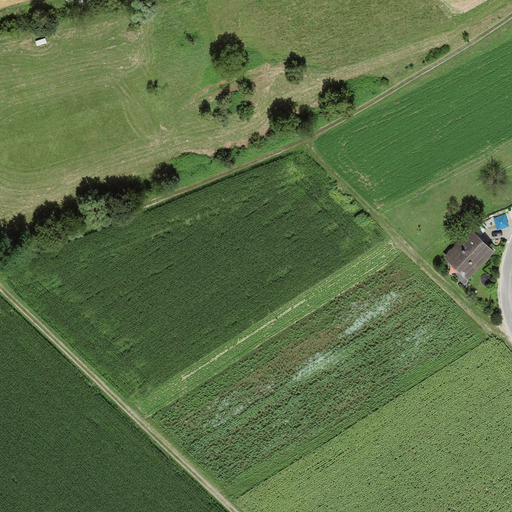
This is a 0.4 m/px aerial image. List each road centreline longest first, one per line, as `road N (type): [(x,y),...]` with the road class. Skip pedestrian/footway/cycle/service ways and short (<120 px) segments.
road 1 (track): [(0,260),(306,138),(511,14)]
road 2 (track): [(0,285),(231,511)]
road 3 (track): [(511,330),(306,138)]
